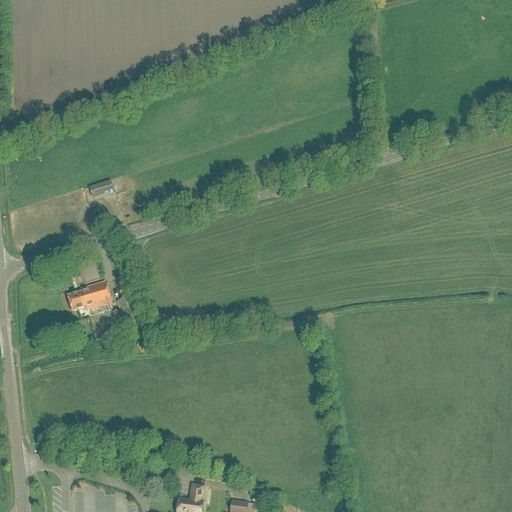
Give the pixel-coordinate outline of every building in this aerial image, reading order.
[(111,182),(89,189),(92,197),(114,190),(111,182)] [(68,298),(73,313),(86,309),(87,312),(112,305),(106,284),(81,291),(82,294),(68,298)] [(125,327),(141,323),(133,299),(118,303),(125,327)] [(178,499),(176,511),(201,511),(203,503),(200,502),(201,494),(202,494),(203,486),(191,485),(189,500),(178,499)] [(249,504),(232,502),(230,511),(253,511),(255,507),(249,506),(249,504)]
